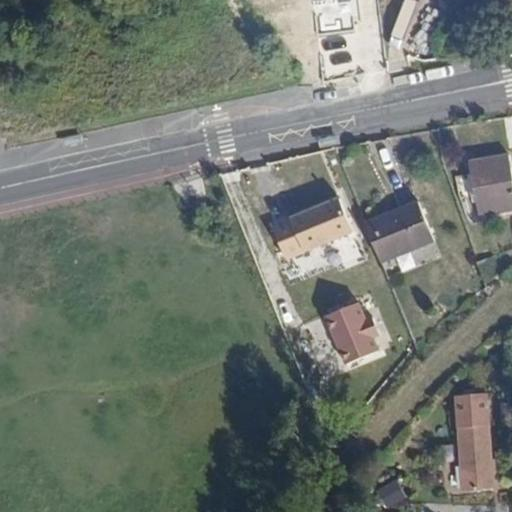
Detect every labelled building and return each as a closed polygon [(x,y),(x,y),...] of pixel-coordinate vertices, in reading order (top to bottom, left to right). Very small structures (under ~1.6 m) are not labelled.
[(480,216),(511,209),(511,176),(508,156),(470,162),(480,216)] [(206,181),(163,191),(174,226),(218,216),(206,181)] [(272,227),(285,260),(352,231),(338,198),(290,218),(291,220),(272,227)] [(418,202),(365,224),(380,261),(419,245),(422,254),(437,248),(418,202)] [(511,224),(500,226),(501,247),(511,245),(511,224)] [(362,320),(355,305),(323,319),(344,367),(376,354),(370,340),(377,337),(369,317),(362,320)] [(492,488),(486,392),(456,395),(462,491),(492,488)]
